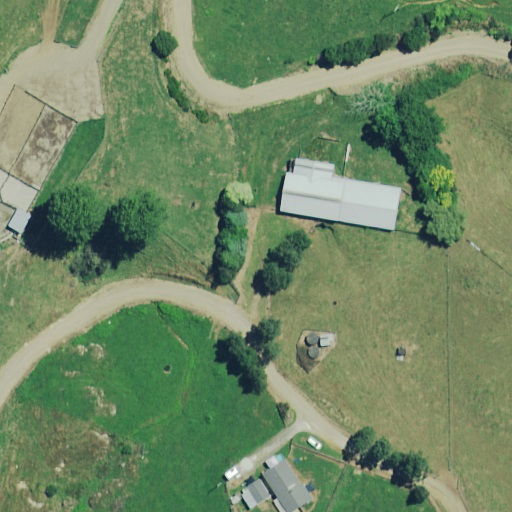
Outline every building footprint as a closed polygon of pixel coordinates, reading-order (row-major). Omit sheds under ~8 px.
[(280,212),(395,230),(402,191),(331,180),(333,166),(295,160),(292,174),(286,173),(280,212)] [(30,217),(16,209),(7,225),(20,233),(30,217)] [(328,334),(318,334),(305,334),(305,359),(318,359),(318,347),(328,347),(328,334)] [(263,477),(286,511),(296,511),(312,501),(285,462),(263,477)] [(245,488),(258,505),(270,497),(258,479),(245,488)]
